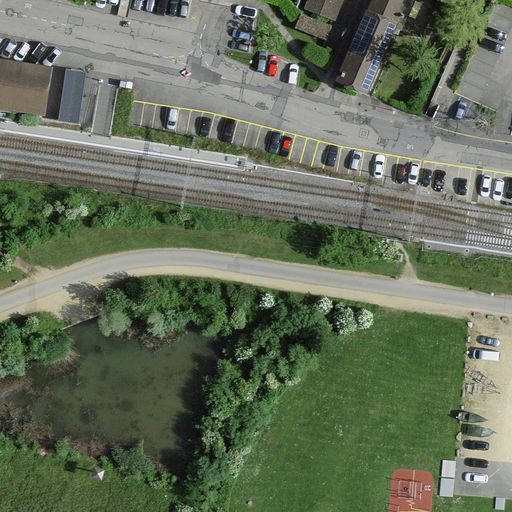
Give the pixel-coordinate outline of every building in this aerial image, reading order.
[(351,0),(312,0),(308,11),(340,26),(351,0)] [(376,0),(341,84),(369,95),(396,31),(423,42),(440,1),(438,0),(376,0)] [(335,32),(305,20),(299,34),(329,46),(335,32)] [(0,61),(0,108),(46,115),(52,68),(0,61)] [(75,62),(64,114),(84,118),(94,66),(75,62)] [(55,111),(62,112),(72,65),(65,63),(55,111)]
